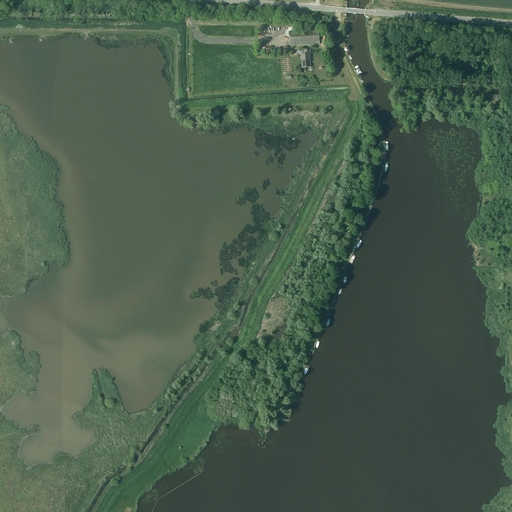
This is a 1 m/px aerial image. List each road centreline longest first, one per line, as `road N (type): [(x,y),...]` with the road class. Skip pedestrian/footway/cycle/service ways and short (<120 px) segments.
road 1 (track): [(103,511),(250,334),(359,116),(338,9)]
road 2 (tertiary): [(511,22),(364,11)]
road 3 (tertiary): [(346,10),(215,0)]
